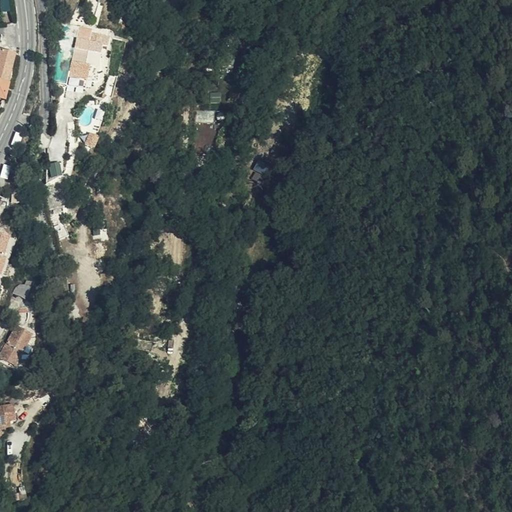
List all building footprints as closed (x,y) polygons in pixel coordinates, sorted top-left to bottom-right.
[(89,41),(91,33),(92,30),(79,27),(76,39),(89,41)] [(88,52),(97,54),(98,45),(107,46),(109,37),(91,33),(89,41),(76,39),(70,70),(62,69),(59,85),(67,87),(69,76),(87,79),(90,68),(90,66),(86,65),(88,52)] [(0,99),(4,100),(14,56),(0,52),(0,99)] [(100,54),(97,54),(88,52),(86,65),(90,66),(90,68),(97,68),(100,54)] [(59,164),(49,166),(51,177),(61,176),(59,164)] [(60,208),(61,183),(51,182),(50,207),(60,208)] [(2,257),(9,237),(0,234),(0,275),(6,258),(2,257)] [(32,334),(17,325),(0,355),(0,356),(11,362),(19,349),(23,351),(32,334)] [(5,420),(11,419),(15,418),(14,403),(6,404),(6,406),(0,407),(0,424),(5,424),(5,420)]
